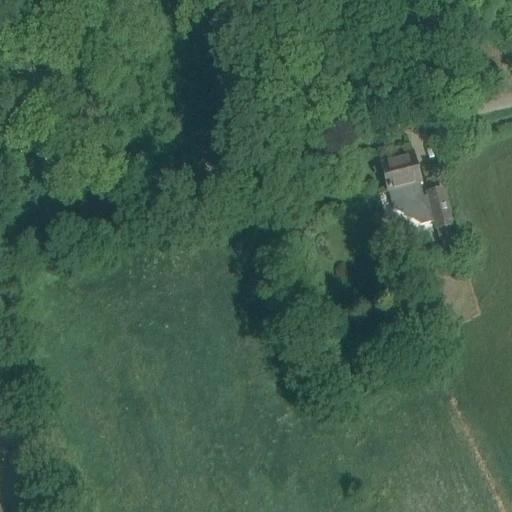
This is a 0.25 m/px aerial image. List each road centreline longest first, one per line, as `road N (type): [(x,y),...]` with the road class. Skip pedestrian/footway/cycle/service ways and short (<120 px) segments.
road 1 (residential): [(46,511),(0,334)]
road 2 (unclassified): [(393,127),(511,99)]
